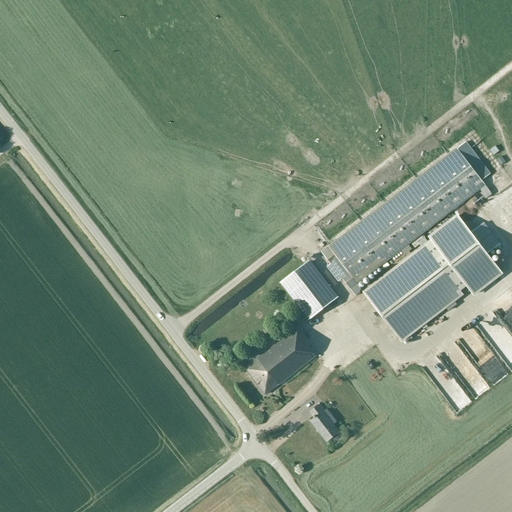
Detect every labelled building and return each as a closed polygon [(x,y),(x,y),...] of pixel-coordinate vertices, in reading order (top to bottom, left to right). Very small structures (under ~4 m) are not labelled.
[(330,248),(323,254),(331,264),(327,267),(338,281),(342,278),(356,296),(360,293),(361,289),(356,283),(357,282),(475,191),(484,184),(458,150),(330,248)] [(466,287),(472,295),(503,272),(462,217),(363,292),(402,343),(464,295),(461,291),(466,287)] [(413,248),(424,239),(421,235),(410,244),(413,248)] [(282,283),(309,319),(338,296),(311,260),(282,283)] [(310,343),(305,336),(298,327),(281,340),(276,333),(246,356),(251,363),(245,368),(265,394),(316,355),(307,344),(310,343)] [(345,403),(348,408),(355,405),(352,399),(345,403)] [(321,404),(310,412),(314,418),(311,421),(327,442),(332,437),(334,439),(339,435),(338,433),(340,431),(334,424),(324,411),(325,409),(321,404)]
